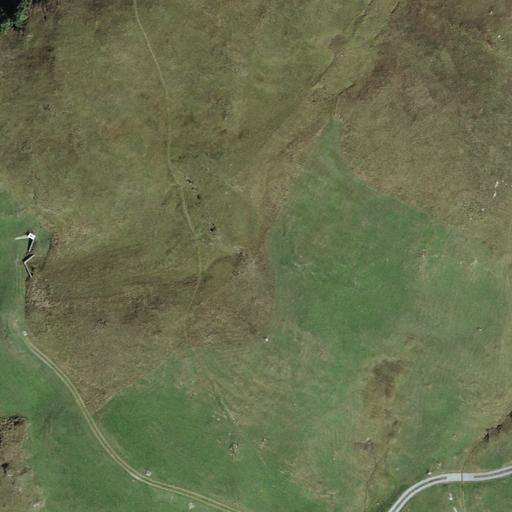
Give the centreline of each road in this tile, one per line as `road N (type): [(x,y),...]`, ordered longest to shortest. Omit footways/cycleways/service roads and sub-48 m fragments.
road 1 (track): [(236,511),(137,477),(22,336)]
road 2 (track): [(390,511),(438,478),(511,469)]
